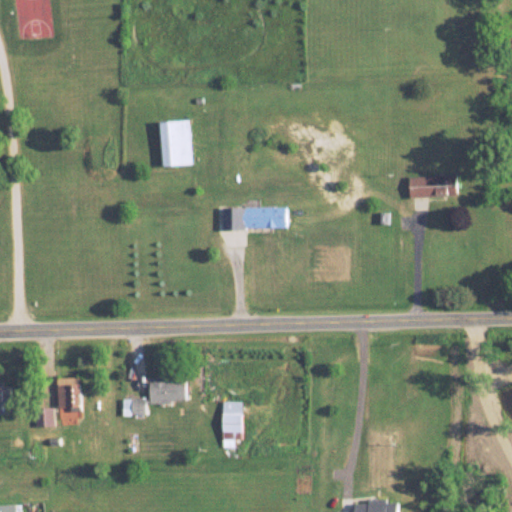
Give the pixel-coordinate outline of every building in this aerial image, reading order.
[(166,122),(169,166),(199,163),(195,120),(166,122)] [(460,175),(411,176),(412,197),(460,196),(460,175)] [(227,228),(290,228),(290,206),(227,206),(227,228)] [(61,377),(61,407),(85,407),(85,377),(61,377)] [(189,381),(151,381),(151,402),(189,402),(189,381)] [(0,385),(0,403),(14,404),(14,385),(0,385)] [(134,399),(134,414),(148,414),(148,399),(134,399)] [(243,440),(243,414),(224,414),(224,440),(243,440)] [(358,511),(338,511),(337,511),(401,511),(401,500),(357,501),(358,511)]
